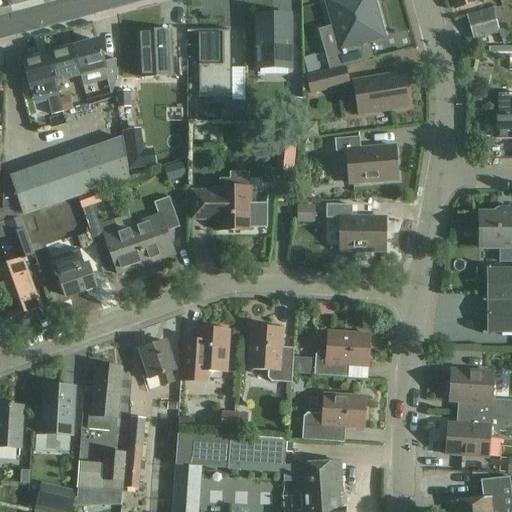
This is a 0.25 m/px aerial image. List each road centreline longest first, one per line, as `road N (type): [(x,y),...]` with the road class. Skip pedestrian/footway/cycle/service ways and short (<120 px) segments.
road 1 (residential): [(0,361),(229,284),(411,292)]
road 2 (residential): [(403,511),(411,292)]
road 3 (residential): [(439,173),(448,72),(427,0)]
road 4 (residential): [(411,292),(439,173)]
